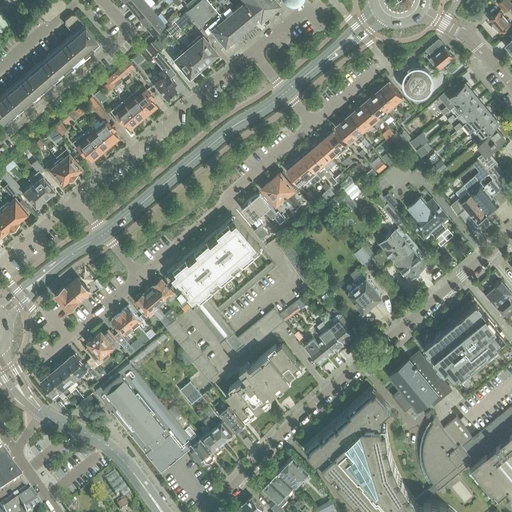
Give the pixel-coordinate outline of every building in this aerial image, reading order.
[(64,6),(65,2),(62,0),(50,0),(37,11),(44,19),(48,20),(64,6)] [(138,0),(130,7),(137,16),(149,5),(144,0),(138,0)] [(276,0),(197,0),(192,4),(188,7),(186,10),(193,17),(219,48),(224,44),(257,17),(259,20),(279,3),(276,0)] [(504,12),(511,4),(508,0),(500,0),(497,3),(504,12)] [(137,16),(144,24),(156,13),(149,5),(137,16)] [(0,32),(12,22),(1,10),(0,11),(0,32)] [(186,10),(179,16),(185,24),(193,17),(186,10)] [(500,32),(510,24),(498,10),(488,18),(500,32)] [(156,13),(144,24),(151,33),(163,22),(167,26),(178,17),(173,11),(162,20),(156,13)] [(7,119),(32,99),(99,41),(75,13),(71,13),(65,18),(64,22),(74,33),(0,96),(0,118),(2,120),(5,117),(7,119)] [(173,21),(164,28),(170,34),(178,27),(173,21)] [(201,35),(192,43),(197,49),(198,48),(201,53),(202,55),(207,60),(209,58),(211,58),(214,56),(215,53),(216,53),(201,35)] [(157,37),(152,42),(159,50),(165,45),(157,37)] [(453,53),(455,52),(451,48),(450,49),(445,44),(439,38),(426,48),(432,55),(429,59),(433,63),(435,61),(440,67),(454,55),(453,53)] [(150,43),(145,47),(153,55),(157,51),(150,43)] [(204,63),(207,60),(202,55),(201,53),(198,48),(197,49),(192,43),(183,50),(188,56),(189,56),(193,60),(193,62),(198,68),(199,67),(201,67),(204,65),(204,63)] [(145,47),(140,52),(147,60),(152,56),(145,47)] [(195,70),(198,68),(193,62),(193,60),(189,56),(188,56),(183,50),(174,58),(189,75),(190,74),(192,75),(195,72),(195,70)] [(158,52),(151,57),(162,69),(158,73),(161,77),(154,83),(166,97),(175,90),(173,87),(175,85),(169,78),(175,73),(158,52)] [(138,54),(132,58),(137,63),(142,59),(138,54)] [(128,60),(114,72),(119,78),(133,66),(128,60)] [(451,71),(457,66),(452,61),(446,66),(451,71)] [(428,93),(429,92),(431,91),(432,90),(433,89),(434,88),(435,87),(436,85),(436,84),(437,82),(437,81),(437,79),(437,78),(437,76),(436,75),(436,73),(435,72),(434,70),(433,69),(432,68),(431,67),(429,66),(428,65),(426,65),(425,65),(423,64),(422,64),(420,65),(419,65),(417,65),(416,66),(414,67),(413,68),(412,69),(411,70),(410,71),(409,73),(408,74),(408,76),(408,77),(408,79),(408,81),(408,82),(408,84),(409,85),(410,87),(411,88),(412,89),(413,90),(414,91),(415,92),(417,93),(418,93),(420,94),(421,94),(423,94),(425,94),(426,93),(428,93)] [(114,72),(104,80),(106,82),(111,88),(121,80),(119,78),(114,72)] [(389,80),(381,87),(395,103),(399,100),(400,102),(405,98),(389,80)] [(448,95),(455,104),(473,89),(473,88),(470,85),(471,85),(467,80),(466,81),(466,80),(448,95)] [(107,91),(111,88),(106,82),(102,86),(107,91)] [(134,97),(146,112),(155,104),(151,99),(153,97),(142,84),(131,93),(134,97)] [(391,106),(395,103),(381,87),(373,93),(391,114),(395,111),(391,106)] [(473,88),(473,89),(455,104),(462,112),(480,97),(477,93),(478,92),(473,88)] [(122,101),(125,105),(137,119),(138,119),(140,119),(143,116),(143,115),(146,112),(134,97),(131,93),(122,101)] [(373,93),(366,99),(380,116),(384,121),(391,114),(373,93)] [(99,103),(92,94),(85,100),(92,108),(99,103)] [(480,96),(480,97),(462,112),(469,120),(487,105),(486,104),(483,101),(484,100),(480,96)] [(376,119),(380,116),(366,99),(358,106),(376,127),(380,124),(376,119)] [(81,103),(77,106),(82,112),(86,108),(81,103)] [(441,109),(444,113),(450,108),(447,104),(441,109)] [(469,133),(475,128),(493,113),(490,109),(491,108),(487,104),(486,104),(487,105),(469,120),(463,125),(469,133)] [(76,105),(67,112),(73,119),(77,116),(82,112),(77,106),(76,105)] [(128,127),(137,119),(125,105),(114,113),(123,123),(124,122),(128,127)] [(358,106),(351,112),(364,129),(368,134),(376,127),(358,106)] [(361,131),(364,129),(351,112),(343,118),(361,140),(365,136),(361,131)] [(494,112),(493,113),(475,128),(482,136),(500,121),(497,117),(498,116),(494,112)] [(448,117),(451,121),(456,117),(453,113),(448,117)] [(68,114),(61,120),(66,126),(73,120),(68,114)] [(99,120),(93,125),(96,129),(108,143),(117,136),(113,131),(114,130),(106,120),(105,118),(100,122),(99,120)] [(358,142),(361,140),(343,118),(336,125),(349,141),(354,137),(358,142)] [(62,134),(68,129),(61,121),(56,126),(62,134)] [(457,129),(463,125),(460,121),(454,125),(457,129)] [(92,124),(83,132),(87,136),(99,151),(99,150),(101,151),(105,148),(105,146),(108,143),(96,129),(93,125),(92,124)] [(479,159),(474,164),(479,171),(475,175),(480,181),(480,180),(489,173),(493,178),(501,188),(502,189),(505,187),(511,181),(504,172),(505,172),(504,170),(503,170),(498,165),(497,164),(498,162),(490,152),(506,139),(496,127),(477,143),(484,151),(477,156),(479,159)] [(58,132),(54,128),(49,132),(48,133),(52,139),(59,133),(58,132)] [(325,135),(338,151),(346,144),(333,129),(329,132),(328,131),(325,133),(325,135)] [(406,130),(400,136),(405,142),(411,137),(406,130)] [(83,132),(72,141),(76,146),(84,155),(85,154),(90,159),(99,151),(87,136),(83,132)] [(318,142),(317,142),(330,157),(338,151),(325,135),(322,138),(320,138),(317,140),(318,142)] [(416,136),(410,141),(415,147),(421,142),(416,136)] [(44,142),(40,138),(36,141),(40,147),(44,143),(44,142)] [(310,148),(309,149),(322,164),(323,163),(330,157),(317,142),(314,145),(312,144),(309,147),(310,148)] [(381,144),(376,148),(380,153),(385,149),(381,144)] [(424,144),(416,150),(421,156),(429,150),(424,144)] [(65,148),(55,156),(59,160),(72,176),(76,172),(75,172),(81,167),(68,152),(65,148)] [(333,175),(323,163),(322,164),(309,149),(306,152),(304,151),(302,153),(302,155),(314,170),(315,170),(318,167),(328,179),(333,175)] [(434,152),(425,160),(430,165),(439,158),(434,152)] [(321,177),(315,170),(314,170),(302,155),(298,158),(297,157),(294,160),(294,162),(306,177),(307,176),(313,184),(321,177)] [(349,156),(345,158),(348,162),(350,164),(354,162),(349,156)] [(30,163),(32,165),(39,173),(44,169),(36,159),(30,163)] [(381,159),(374,166),(379,172),(387,165),(381,159)] [(441,159),(430,168),(436,174),(447,165),(441,159)] [(59,160),(49,168),(61,183),(67,179),(72,176),(59,160)] [(310,182),(306,177),(294,162),(291,164),(289,164),(286,167),(286,168),(285,169),(298,184),(302,180),(307,185),(310,182)] [(0,169),(0,173),(8,183),(16,192),(21,188),(3,167),(0,169)] [(341,170),(333,176),(334,177),(337,181),(345,174),(342,171),(341,170)] [(37,171),(28,178),(32,183),(44,198),(55,189),(42,174),(40,176),(37,171)] [(280,171),(272,179),(296,207),(300,204),(290,192),(294,188),(280,171)] [(475,175),(464,183),(469,189),(473,194),(480,203),(481,203),(488,211),(498,203),(480,180),(480,181),(475,175)] [(350,176),(340,183),(346,190),(353,199),(362,191),(350,176)] [(292,210),(296,207),(272,179),(262,187),(277,205),(280,208),(286,203),(292,210)] [(11,196),(16,192),(8,183),(3,186),(11,196)] [(32,183),(22,192),(32,204),(34,206),(44,198),(32,183)] [(326,190),(322,194),(326,199),(334,193),(330,188),(326,190)] [(469,189),(451,204),(459,214),(467,207),(477,220),(478,219),(480,221),(482,221),(486,218),(486,216),(484,214),(488,211),(481,203),(480,203),(473,194),(469,189)] [(258,190),(249,198),(261,213),(266,209),(271,216),(273,218),(275,216),(280,222),(285,218),(278,209),(276,211),(275,210),(258,190)] [(310,190),(306,193),(311,199),(315,196),(310,190)] [(358,205),(353,199),(346,190),(336,198),(341,204),(345,200),(353,209),(358,205)] [(389,191),(384,196),(394,208),(399,203),(389,191)] [(376,198),(382,206),(397,224),(403,220),(381,193),(376,198)] [(7,201),(3,204),(18,221),(18,220),(22,217),(23,217),(25,215),(26,213),(27,212),(14,197),(8,202),(7,201)] [(430,232),(435,238),(448,228),(443,222),(449,216),(433,197),(427,202),(423,197),(409,209),(413,214),(408,219),(423,238),(430,232)] [(249,198),(240,206),(258,226),(253,230),(260,239),(261,238),(263,236),(268,232),(263,226),(265,225),(257,216),(261,213),(249,198)] [(9,229),(18,221),(3,204),(0,207),(1,208),(0,209),(0,218),(8,228),(9,229)] [(237,350),(245,343),(240,336),(239,337),(207,300),(204,301),(202,299),(256,253),(255,252),(260,247),(234,217),(229,221),(228,220),(166,273),(185,296),(188,293),(196,303),(196,302),(198,305),(194,309),(222,342),(227,338),(228,338),(227,339),(237,350)] [(399,226),(385,237),(392,246),(396,243),(399,247),(420,271),(420,270),(420,269),(426,264),(425,262),(429,259),(411,237),(405,230),(404,231),(399,226)] [(376,254),(372,257),(378,264),(382,269),(394,259),(396,261),(395,261),(409,278),(416,273),(419,271),(420,271),(399,247),(396,243),(392,246),(385,237),(380,242),(384,247),(376,254)] [(280,245),(284,250),(294,243),(290,238),(280,245)] [(364,240),(360,244),(362,246),(367,253),(372,250),(364,240)] [(284,250),(287,255),(297,248),(294,243),(284,250)] [(365,266),(373,260),(367,253),(362,246),(354,253),(365,266)] [(287,255),(290,260),(301,253),(297,248),(287,255)] [(290,260),(294,265),(304,258),(301,253),(290,260)] [(294,265),(297,270),(308,263),(304,258),(294,265)] [(219,307),(222,311),(276,266),(273,262),(219,307)] [(297,270),(301,275),(311,268),(308,263),(297,270)] [(363,311),(382,296),(358,267),(350,274),(358,284),(348,293),(363,311)] [(301,275),(304,280),(314,273),(311,268),(301,275)] [(304,280),(308,285),(318,278),(314,273),(304,280)] [(77,299),(90,288),(79,275),(67,286),(65,284),(55,293),(68,308),(78,300),(77,299)] [(154,283),(154,284),(157,288),(156,288),(165,298),(168,302),(176,295),(174,292),(173,291),(170,287),(161,277),(160,278),(157,278),(154,281),(154,283)] [(96,279),(94,281),(100,289),(102,287),(104,286),(100,281),(97,278),(96,279)] [(308,285),(311,290),(315,287),(321,282),(318,278),(308,285)] [(486,294),(496,306),(507,296),(508,296),(511,292),(501,279),(494,285),(495,286),(486,294)] [(321,282),(315,287),(320,295),(327,290),(321,282)] [(147,292),(146,292),(157,305),(161,302),(164,305),(168,302),(165,298),(156,288),(157,288),(154,284),(153,284),(154,285),(150,289),(148,288),(147,290),(147,292)] [(173,284),(170,287),(173,291),(174,292),(178,289),(173,284)] [(135,299),(135,300),(147,314),(153,309),(161,318),(165,314),(164,313),(157,305),(146,292),(143,295),(142,294),(141,295),(138,294),(135,297),(135,299)] [(511,298),(511,300),(508,296),(507,296),(496,306),(503,314),(511,306),(511,298)] [(302,297),(279,313),(284,320),(285,321),(301,308),(299,306),(305,301),(302,297)] [(184,298),(179,302),(185,310),(190,306),(184,298)] [(476,303),(425,345),(454,380),(505,338),(492,324),(493,323),(476,303)] [(128,304),(119,311),(134,329),(134,328),(145,341),(150,337),(139,325),(138,325),(137,323),(141,320),(128,304)] [(172,307),(164,313),(165,314),(166,315),(167,316),(169,319),(170,320),(171,321),(175,318),(174,317),(178,314),(177,313),(172,308),(172,307)] [(245,343),(250,348),(284,320),(279,313),(275,307),(240,336),(245,343)] [(131,331),(134,329),(119,311),(111,319),(124,334),(130,329),(131,331)] [(328,316),(324,319),(343,342),(352,335),(339,319),(342,316),(341,315),(339,314),(337,314),(335,315),(330,320),(328,316)] [(209,380),(219,371),(175,318),(171,321),(165,327),(209,380)] [(323,337),(317,342),(328,355),(343,342),(324,319),(317,325),(323,332),(320,334),(323,337)] [(94,334),(94,335),(107,350),(110,354),(115,350),(115,349),(115,347),(115,346),(113,344),(118,340),(124,347),(129,342),(119,331),(114,336),(108,328),(103,332),(100,329),(99,329),(94,333),(94,334)] [(298,330),(294,334),(300,341),(304,338),(298,330)] [(164,332),(131,359),(134,363),(136,363),(168,337),(164,332)] [(103,360),(110,354),(107,350),(94,335),(93,336),(92,335),(86,339),(87,340),(87,341),(89,344),(85,348),(95,361),(98,364),(99,363),(103,360)] [(318,362),(328,355),(317,342),(313,336),(303,344),(305,346),(318,362)] [(236,360),(250,348),(245,343),(237,350),(227,339),(228,338),(227,338),(222,342),(221,342),(236,360)] [(268,396),(302,368),(282,343),(278,347),(276,345),(251,365),(249,362),(242,367),(246,373),(224,392),(247,419),(270,400),(268,396)] [(399,387),(392,393),(405,409),(412,403),(418,410),(430,400),(433,404),(453,388),(420,348),(388,374),(399,387)] [(74,352),(66,359),(79,375),(83,372),(87,376),(91,373),(90,371),(85,365),(74,352)] [(58,366),(57,366),(70,382),(71,382),(75,387),(79,384),(83,381),(79,375),(66,359),(62,362),(61,361),(57,365),(58,366)] [(131,359),(129,360),(130,361),(136,369),(140,365),(139,362),(136,363),(134,363),(131,359)] [(136,369),(130,361),(94,389),(161,472),(178,459),(177,458),(190,448),(187,443),(192,438),(183,427),(189,422),(181,412),(175,417),(136,369)] [(88,362),(85,365),(90,371),(94,368),(93,368),(88,362)] [(101,377),(107,373),(99,363),(98,364),(93,368),(94,368),(98,374),(101,377)] [(51,371),(49,373),(62,389),(66,394),(71,390),(67,385),(70,382),(57,366),(56,367),(55,366),(50,370),(51,371)] [(40,380),(57,400),(58,401),(61,398),(58,393),(62,389),(49,373),(40,380)] [(191,402),(201,394),(194,385),(184,393),(191,402)] [(321,432),(304,448),(306,451),(308,453),(316,462),(319,459),(365,511),(453,511),(447,507),(439,504),(431,502),(423,501),(415,498),(408,490),(402,480),(396,469),(392,459),(389,448),(387,436),(386,424),(380,424),(380,416),(390,407),(372,387),(345,411),(346,413),(323,434),(321,432)] [(204,391),(201,394),(207,402),(211,400),(204,391)] [(90,394),(85,398),(87,402),(93,397),(93,396),(90,394)] [(60,401),(58,401),(57,400),(54,403),(61,411),(67,409),(60,401)] [(198,413),(208,425),(222,441),(224,439),(228,439),(232,436),(232,433),(209,404),(198,413)] [(218,413),(223,419),(234,432),(244,423),(234,410),(229,404),(218,413)] [(511,404),(473,437),(459,449),(470,462),(472,465),(471,467),(492,493),(494,491),(498,496),(507,489),(510,493),(506,496),(511,504),(511,424),(511,423),(511,421),(511,404)] [(439,488),(470,462),(459,449),(473,437),(457,417),(444,427),(435,415),(432,420),(434,421),(432,423),(430,426),(429,429),(428,431),(427,433),(426,434),(426,436),(425,439),(424,443),(424,446),(424,450),(424,454),(424,457),(424,461),(426,465),(427,468),(429,473),(432,479),(435,483),(439,488)] [(219,444),(222,441),(208,425),(204,428),(206,432),(201,436),(214,452),(216,453),(221,449),(221,446),(219,444)] [(215,454),(214,452),(201,436),(191,444),(195,450),(190,453),(200,466),(205,462),(209,462),(213,459),(213,455),(215,454)] [(2,453),(1,451),(0,451),(0,491),(20,479),(2,453)] [(277,471),(292,486),(294,487),(304,477),(307,473),(308,472),(292,457),(277,471)] [(286,492),(292,486),(277,471),(269,480),(284,494),(283,496),(285,497),(286,499),(289,495),(286,492)] [(115,472),(105,479),(116,495),(119,493),(123,498),(130,494),(115,472)] [(282,500),(285,497),(283,496),(284,494),(269,480),(266,483),(264,482),(262,485),(262,487),(261,488),(276,502),(271,507),(274,511),(286,511),(281,506),(284,502),(282,500)] [(27,488),(0,506),(0,511),(30,511),(40,506),(27,487),(27,488)] [(234,511),(259,511),(263,509),(251,495),(242,504),(240,503),(233,509),(234,511)] [(123,498),(116,502),(117,505),(120,510),(128,505),(124,500),(123,498)] [(332,498),(316,506),(318,511),(325,511),(325,510),(330,507),(331,510),(337,507),(332,498)] [(297,501),(293,505),(298,510),(302,505),(297,501)]
